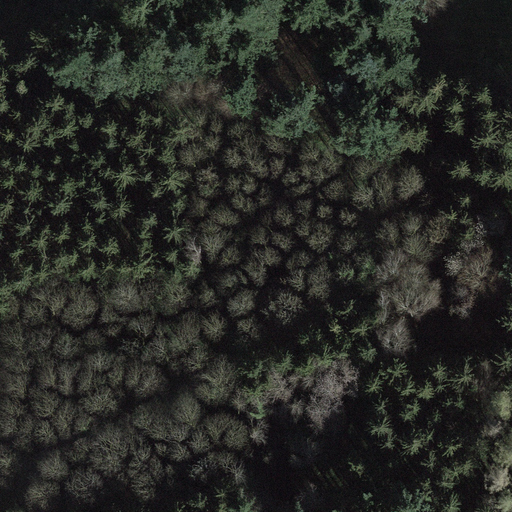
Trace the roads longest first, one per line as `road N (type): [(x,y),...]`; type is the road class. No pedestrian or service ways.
road 1 (track): [(511,233),(401,268),(21,479),(0,501)]
road 2 (track): [(0,73),(511,200)]
